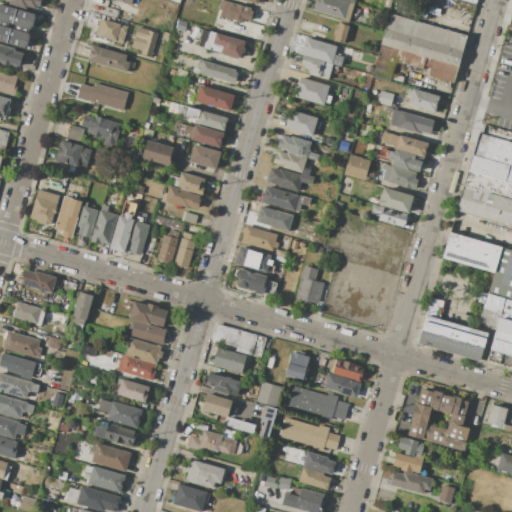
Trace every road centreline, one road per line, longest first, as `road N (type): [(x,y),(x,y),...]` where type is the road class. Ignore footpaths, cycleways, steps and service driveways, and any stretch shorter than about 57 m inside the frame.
road 1 (residential): [(511,390),(0,240)]
road 2 (residential): [(142,511),(290,0)]
road 3 (residential): [(350,511),(496,0)]
road 4 (residential): [(0,256),(73,0)]
